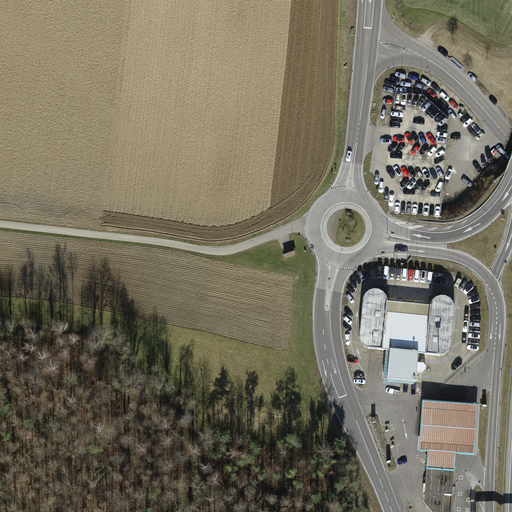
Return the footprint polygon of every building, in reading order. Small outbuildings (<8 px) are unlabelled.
[(396,214),(440,218),(450,119),(423,94),(395,92),(387,170),(400,171),(396,214)] [(284,252),(286,258),(295,255),(293,249),(284,252)] [(360,338),(361,342),(364,346),(369,348),(377,349),(390,350),(388,379),(416,382),(417,371),(423,372),(425,370),(426,367),(423,364),(418,364),(419,354),(440,356),(445,354),(449,351),(451,347),(455,307),(454,303),(451,299),(446,297),(442,296),(437,298),(433,301),(431,306),(430,317),(387,312),(388,302),(386,296),(384,293),(379,290),(374,290),(370,291),(366,294),(364,299),(360,338)] [(388,302),(387,312),(430,317),(431,306),(388,302)] [(427,465),(455,467),(456,467),(457,454),(461,455),(475,456),(479,404),(465,403),(432,401),(423,400),(420,451),(428,452),(427,465)] [(455,467),(427,465),(425,493),(444,494),(453,495),(455,467)] [(443,511),(444,494),(425,493),(425,502),(432,511),(443,511)]
